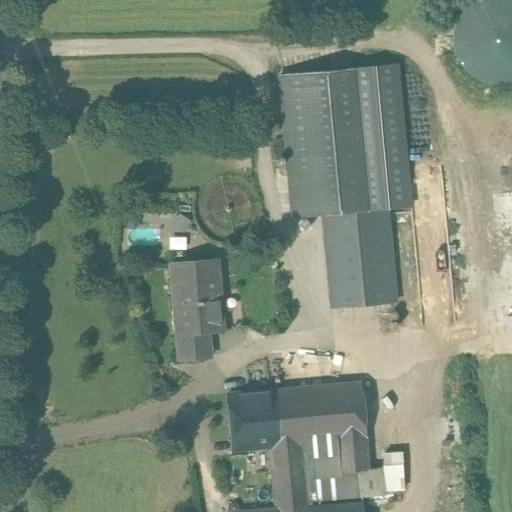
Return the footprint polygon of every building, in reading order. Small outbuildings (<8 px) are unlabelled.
[(455,55),(461,67),(470,76),(481,82),(494,85),(507,84),(511,81),(511,0),(477,0),(476,1),(466,8),(458,18),(454,30),(453,43),(455,55)] [(396,64),(350,69),(364,210),(386,207),(410,205),(396,64)] [(350,69),(279,76),(293,217),(323,214),(364,210),(350,69)] [(323,214),(332,308),(396,302),(386,207),(364,210),(323,214)] [(177,331),(179,360),(206,357),(204,332),(223,330),(221,299),(217,300),(214,261),(177,264),(179,282),(173,282),(175,310),(182,310),(184,331),(177,331)] [(363,383),(266,391),(271,446),(276,510),(320,506),(319,501),(405,493),(402,466),(370,468),(363,383)] [(266,391),(228,395),(233,450),(271,446),(266,391)] [(248,511),(364,511),(363,502),(320,506),(276,510),(248,511)]
